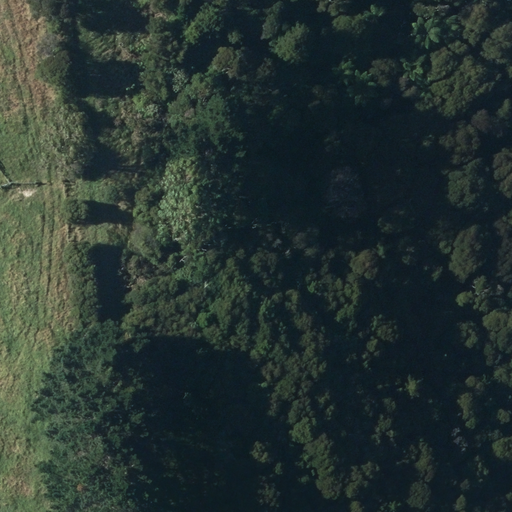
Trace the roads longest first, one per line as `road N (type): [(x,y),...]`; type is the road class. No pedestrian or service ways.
road 1 (track): [(11,0),(52,434),(73,511)]
road 2 (track): [(76,0),(139,511)]
